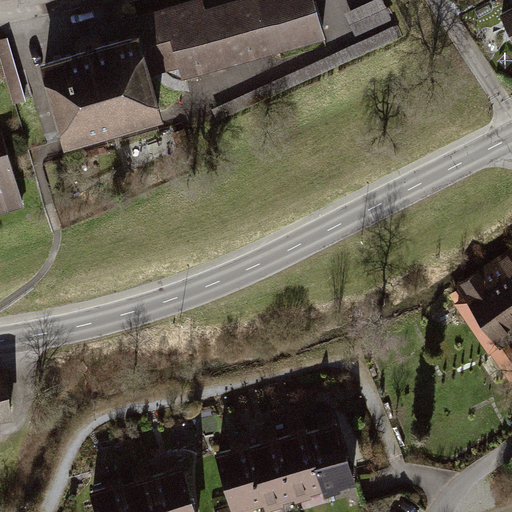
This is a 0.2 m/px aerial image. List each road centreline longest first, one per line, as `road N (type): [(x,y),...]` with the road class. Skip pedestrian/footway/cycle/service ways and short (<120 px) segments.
road 1 (secondary): [(0,340),(169,300),(511,138)]
road 2 (residential): [(511,119),(438,0)]
